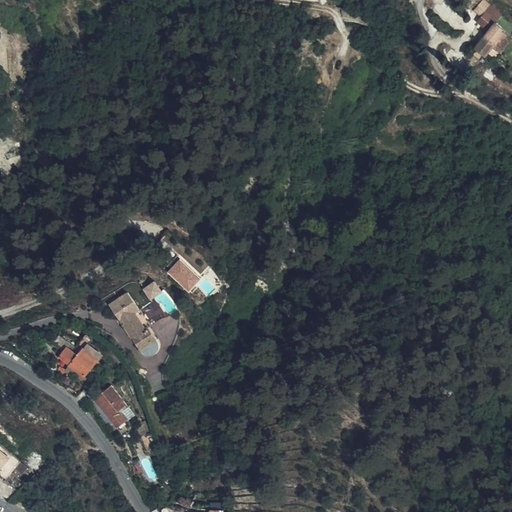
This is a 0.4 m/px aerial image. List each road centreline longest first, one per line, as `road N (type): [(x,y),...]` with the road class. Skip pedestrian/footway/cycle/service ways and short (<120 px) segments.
road 1 (unclassified): [(145,511),(78,411),(0,358)]
road 2 (unknown): [(467,97),(436,53),(431,31),(442,26),(468,43),(479,30),(446,0)]
